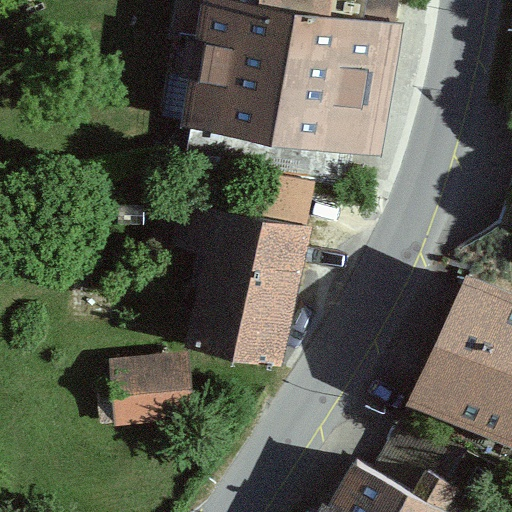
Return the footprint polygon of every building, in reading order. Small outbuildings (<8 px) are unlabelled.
[(381,154),(403,23),(262,0),(200,0),(180,121),(381,154)] [(511,225),(511,185),(502,223),(511,225)] [(283,360),(305,228),(185,207),(178,253),(208,259),(194,345),(283,360)] [(511,441),(511,308),(457,285),(408,397),(511,441)] [(191,417),(184,363),(111,371),(118,425),(191,417)] [(442,511),(345,458),(314,511),(442,511)]
